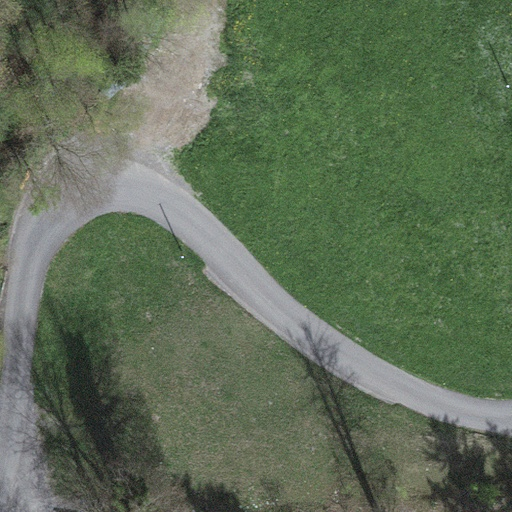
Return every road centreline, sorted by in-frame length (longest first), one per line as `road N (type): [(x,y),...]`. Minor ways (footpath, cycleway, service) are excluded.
road 1 (unclassified): [(511,422),(457,412),(359,369),(159,198),(123,184),(84,186),(55,208),(28,250),(11,440),(0,476)]
road 2 (track): [(123,184),(188,41)]
